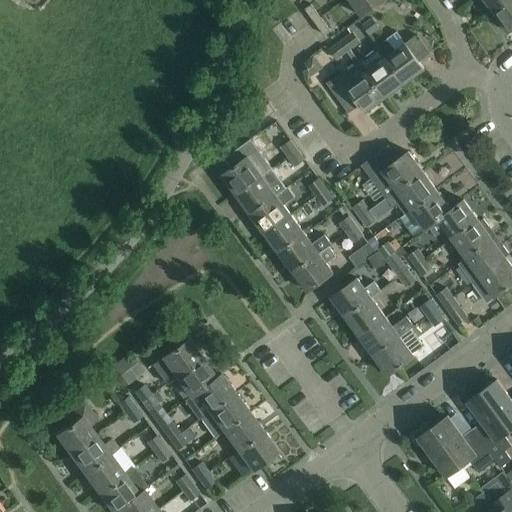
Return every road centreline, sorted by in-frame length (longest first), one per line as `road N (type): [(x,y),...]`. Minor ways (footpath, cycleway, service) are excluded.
road 1 (unclassified): [(245,0),(162,197),(97,279),(0,363)]
road 2 (residential): [(464,70),(371,144),(350,150),(289,77),(291,55),(314,39)]
road 3 (residential): [(350,444),(511,329)]
